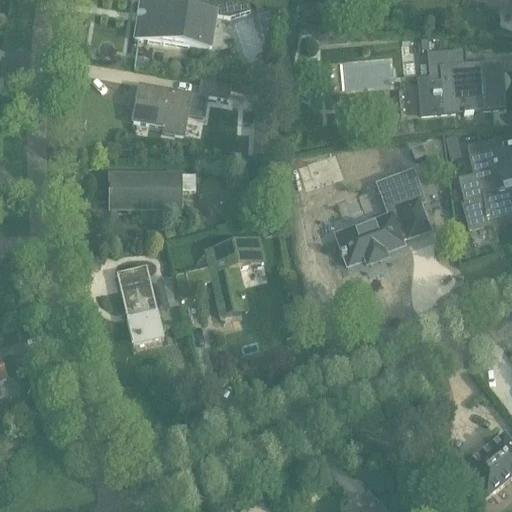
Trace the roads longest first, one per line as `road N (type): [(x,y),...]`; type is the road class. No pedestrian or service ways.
road 1 (residential): [(116,511),(74,405),(39,237),(35,124),(48,0)]
road 2 (residential): [(118,511),(511,325)]
